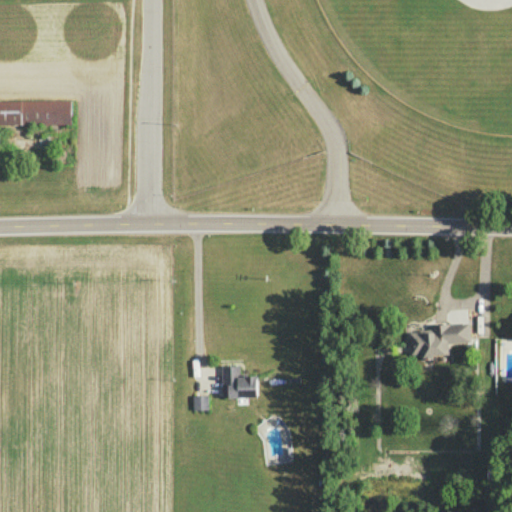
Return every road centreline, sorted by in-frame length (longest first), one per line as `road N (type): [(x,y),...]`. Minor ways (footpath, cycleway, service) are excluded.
road 1 (residential): [(0,227),(511,225)]
road 2 (residential): [(151,0),(153,224)]
